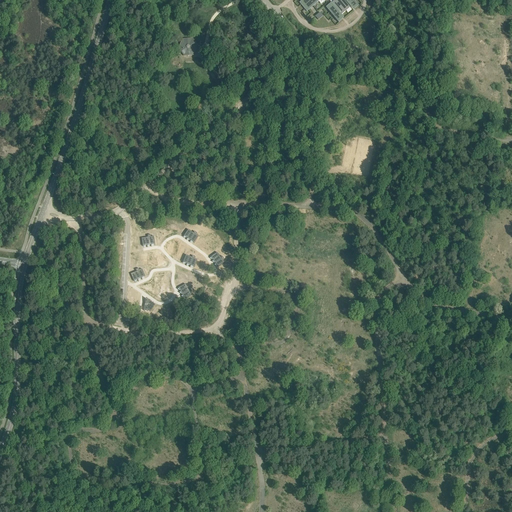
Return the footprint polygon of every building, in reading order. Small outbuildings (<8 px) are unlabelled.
[(307,12),(310,9),(320,0),(302,0),(299,3),(305,9),(307,12)] [(359,6),(355,2),(353,0),(335,0),(327,7),(326,8),(339,23),(339,22),(342,19),(340,16),(352,6),(355,9),(358,6),(359,6)] [(192,38),(183,39),(179,48),(184,56),(194,55),(198,46),(192,38)] [(368,176),(375,140),(359,137),(352,173),(368,176)] [(218,257),(211,261),(214,265),(220,260),(218,257)] [(214,265),(216,268),(223,263),(221,261),(220,260),(214,265)] [(219,271),(225,266),(223,264),(223,263),(216,268),(219,271)] [(148,301),(147,312),(154,314),(158,307),(148,301)]
